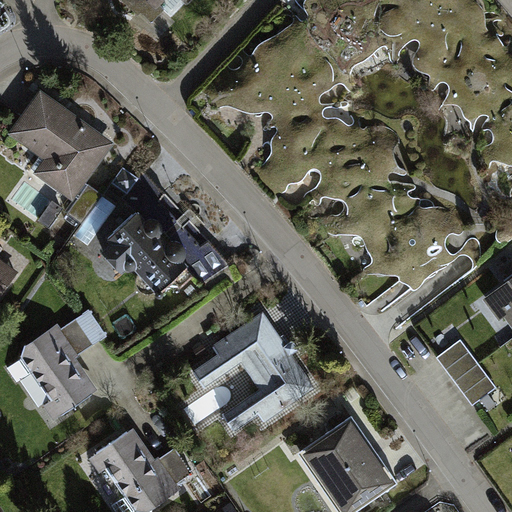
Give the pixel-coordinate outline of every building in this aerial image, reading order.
[(224,63),(197,91),(207,97),(209,107),(213,109),(221,106),(226,108),(231,111),(236,111),(240,114),(246,115),(252,116),(257,115),(260,114),(264,114),(267,115),(268,117),(269,120),(264,126),(260,129),(261,130),(265,130),(270,127),(273,129),(274,131),(274,133),(271,136),(268,141),(268,154),(260,164),(248,173),(274,199),(278,194),(282,191),(284,186),(285,185),(288,185),(292,184),(296,183),(299,181),(303,175),(305,172),(310,170),(314,172),(317,175),(317,180),(316,184),(312,188),(309,190),(305,193),(303,195),(298,201),(295,204),(299,207),(306,205),(307,202),(311,201),(312,204),(313,205),(317,204),(318,200),(320,199),(324,199),(329,200),(335,200),(339,203),(341,207),(340,212),(337,215),(333,216),(329,215),(322,215),(318,218),(309,218),(297,225),(315,246),(330,236),(340,236),(352,236),(350,240),(350,244),(354,246),(359,247),(370,262),(366,266),(361,268),(361,270),(364,274),(366,275),(375,275),(379,276),(381,277),(393,277),(395,279),(396,282),(398,284),(401,285),(404,287),(408,291),(411,292),(418,287),(422,281),(434,272),(442,269),(458,256),(466,256),(468,259),(470,264),(470,270),(479,263),(477,249),(476,243),(473,239),(469,238),(464,241),(461,245),(459,250),(452,255),(448,256),(445,252),(443,248),(442,241),(444,236),(448,234),(451,235),(455,236),(458,234),(460,229),(457,219),(440,207),(435,207),(426,208),(421,210),(416,207),(417,200),(408,200),(404,195),(405,192),(411,189),(411,186),(409,185),(400,184),(392,181),(385,182),(385,177),(386,174),(389,173),(394,174),(398,175),(402,175),(403,172),(401,171),(398,170),(394,167),(391,161),(390,156),(390,150),(395,143),(396,138),(393,134),(385,128),(379,126),(364,127),(361,130),(358,130),(356,127),(355,120),(358,117),(361,116),(353,112),(351,109),(349,110),(346,113),(348,116),(350,119),(350,123),(349,125),(346,127),(344,126),(337,121),(333,119),(328,119),(322,119),(320,118),(319,115),(320,111),(322,109),(325,108),(328,107),(331,108),(335,108),(338,107),(342,107),(344,105),(344,103),(344,102),(334,102),(329,104),(325,105),(318,105),(316,104),(316,98),(320,93),(324,92),(326,91),(329,87),(332,85),(336,84),(340,85),(342,87),(347,91),(349,92),(352,90),(353,87),(352,85),(348,82),(346,79),(347,74),(349,69),(351,67),(361,61),(370,53),(377,48),(382,46),(383,48),(386,54),(387,59),(388,62),(391,62),(393,62),(395,60),(395,53),(397,49),(407,41),(412,41),(415,42),(417,45),(415,49),(411,56),(409,60),(409,64),(411,68),(415,71),(422,73),(426,76),(426,79),(426,85),(426,88),(427,91),(430,90),(432,87),(436,83),(440,82),(444,85),(446,89),(445,94),(441,101),(438,105),(440,106),(444,106),(451,106),(455,107),(458,110),(459,115),(461,118),(466,122),(467,124),(468,130),(469,131),(471,129),(471,126),(474,119),(477,117),(481,116),(484,117),(485,119),(484,121),(482,123),(480,125),(479,129),(480,131),(483,130),(486,131),(489,133),(490,135),(490,142),(486,146),(477,149),(476,160),(477,172),(481,173),(484,171),(486,167),(487,163),(489,162),(492,162),(508,167),(511,167),(511,174),(507,176),(501,178),(494,188),(499,196),(505,199),(507,195),(507,191),(511,187),(511,186),(511,49),(499,38),(493,36),(487,35),(482,28),(482,20),(480,13),(478,8),(470,0),(302,0),(301,5),(303,11),(305,18),(302,22),(297,22),(292,14),(283,7),(280,7),(278,11),(279,14),(287,16),(290,19),(291,23),(287,26),(282,29),(277,33),(269,38),(259,43),(252,48),(249,55),(246,57),(240,51),(240,48),(231,56),(236,56),(239,59),(239,62),(238,66),(234,69),(229,70),(226,69),(224,66),(224,63)] [(114,139),(42,91),(13,134),(47,156),(36,172),(75,197),(114,139)] [(125,196),(138,209),(109,236),(112,240),(101,250),(118,268),(123,262),(126,265),(129,267),(133,268),(137,267),(160,293),(188,266),(202,284),(233,263),(214,241),(193,220),(147,172),(125,196)] [(0,296),(19,267),(0,254),(0,296)] [(511,274),(485,295),(503,319),(507,316),(511,323),(511,274)] [(219,353),(195,370),(207,388),(243,363),(260,388),(225,412),(236,429),(259,414),(264,421),(314,387),(263,311),(214,344),(219,353)] [(98,389),(54,325),(4,360),(48,423),(98,389)] [(462,338),(439,356),(475,403),(498,385),(462,338)] [(353,420),(306,451),(346,511),(347,511),(394,481),(353,420)] [(134,428),(92,458),(130,511),(145,511),(180,488),(178,484),(194,473),(176,448),(158,461),(134,428)]
